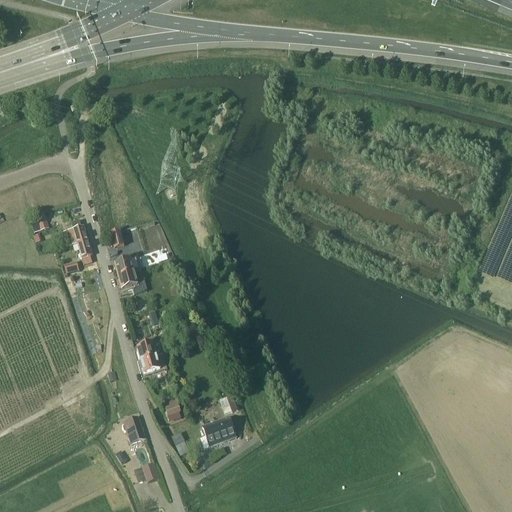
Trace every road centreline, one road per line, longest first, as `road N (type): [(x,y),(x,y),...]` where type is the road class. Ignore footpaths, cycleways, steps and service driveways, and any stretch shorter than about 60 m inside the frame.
road 1 (unclassified): [(176,511),(79,183),(61,166)]
road 2 (motorway): [(227,31),(511,64)]
road 3 (motorway): [(2,70),(227,31)]
road 4 (primary): [(2,70),(129,11)]
